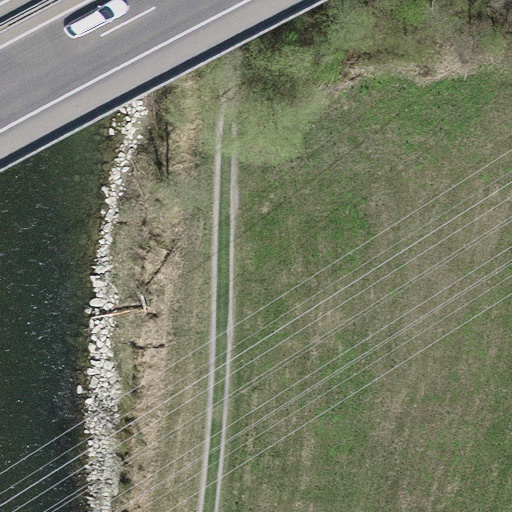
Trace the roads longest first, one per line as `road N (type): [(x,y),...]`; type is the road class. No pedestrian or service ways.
road 1 (track): [(257,0),(226,170),(221,447),(212,511)]
road 2 (motorway): [(0,93),(175,0)]
